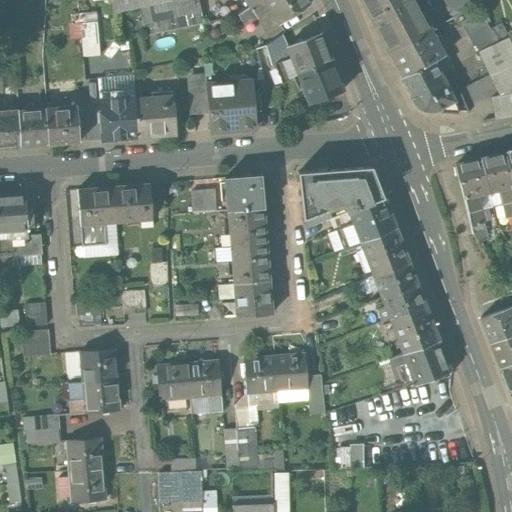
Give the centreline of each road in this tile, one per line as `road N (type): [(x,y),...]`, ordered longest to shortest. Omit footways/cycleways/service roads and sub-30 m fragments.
road 1 (secondary): [(400,160),(511,492)]
road 2 (residential): [(127,332),(280,323),(289,310),(274,152)]
road 3 (residential): [(274,152),(51,172)]
road 4 (residential): [(51,172),(64,328),(76,335),(127,332)]
road 5 (secondary): [(333,0),(392,140)]
road 6 (residential): [(127,332),(140,462)]
